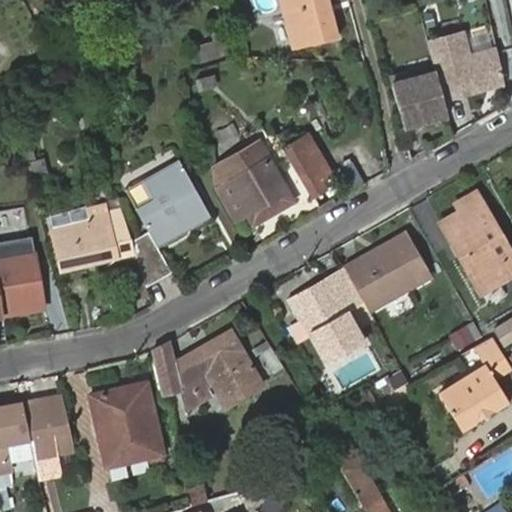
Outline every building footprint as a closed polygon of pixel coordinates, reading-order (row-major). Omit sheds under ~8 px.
[(327,0),(279,0),(293,46),(337,35),(327,0)] [(425,42),(441,101),(504,84),(494,49),(468,56),(461,33),(425,42)] [(218,40),(198,47),(203,62),(223,56),(218,40)] [(388,77),(402,127),(445,116),(433,71),(407,78),(405,72),(388,77)] [(277,134),(308,187),(315,182),(330,173),(307,134),(295,140),(287,128),(277,134)] [(217,164),(246,213),(252,223),(269,213),(263,202),(267,199),(274,210),(290,201),(255,142),(217,164)] [(176,159),(141,179),(151,199),(135,208),(148,231),(131,240),(135,260),(144,286),(170,271),(157,247),(209,218),(176,159)] [(234,220),(246,213),(217,164),(214,166),(216,174),(213,176),(215,188),(234,220)] [(315,182),(308,187),(312,196),(320,191),(315,182)] [(462,210),(449,218),(468,251),(461,255),(482,292),(507,277),(499,264),(511,257),(511,254),(477,191),(456,202),(462,210)] [(263,202),(269,213),(274,210),(267,199),(263,202)] [(108,217),(55,230),(58,245),(57,246),(62,269),(131,252),(119,201),(104,204),(108,217)] [(104,204),(52,216),(55,230),(108,217),(104,204)] [(468,251),(449,218),(442,222),(461,255),(468,251)] [(359,265),(347,271),(364,303),(368,311),(430,276),(404,232),(356,259),(359,265)] [(0,255),(0,293),(3,309),(24,305),(24,311),(43,308),(34,251),(0,255)] [(511,274),(511,257),(499,264),(507,277),(511,274)] [(356,259),(344,266),(347,271),(359,265),(356,259)] [(347,271),(344,266),(310,285),(313,291),(347,271)] [(302,318),(323,355),(337,321),(353,348),(363,343),(346,312),(364,303),(347,271),(313,291),(310,285),(288,297),(300,318),(302,318)] [(3,309),(4,315),(24,311),(24,305),(3,309)] [(482,319),(497,345),(511,336),(511,318),(507,322),(499,309),(482,319)] [(337,321),(323,355),(328,363),(353,348),(337,321)] [(475,321),(450,333),(458,350),(483,338),(475,321)] [(181,388),(179,389),(184,407),(196,400),(193,390),(211,382),(222,404),(262,386),(230,329),(174,359),(181,388)] [(510,369),(491,338),(483,342),(474,347),(483,363),(439,391),(463,429),(508,402),(493,377),(510,369)] [(170,340),(151,351),(162,394),(179,389),(181,388),(174,359),(170,340)] [(343,382),(377,371),(371,354),(337,365),(343,382)] [(383,400),(397,391),(390,380),(377,389),(383,400)] [(88,394),(104,467),(160,454),(144,383),(88,394)] [(68,449),(61,393),(21,400),(25,437),(28,455),(68,449)] [(21,400),(0,403),(0,440),(25,437),(21,400)] [(302,407),(285,456),(296,480),(320,437),(315,428),(302,407)] [(333,417),(315,428),(320,437),(333,458),(343,453),(348,460),(356,456),(333,417)] [(363,504),(361,505),(365,511),(390,511),(356,456),(348,460),(343,453),(336,457),(363,504)] [(444,479),(461,470),(453,454),(436,463),(444,479)] [(276,511),(296,480),(285,456),(254,508),(257,511),(276,511)] [(470,484),(465,473),(441,489),(446,497),(470,484)] [(185,492),(189,505),(207,499),(204,487),(185,492)] [(507,511),(502,502),(491,509),(487,501),(468,511),(507,511)]
